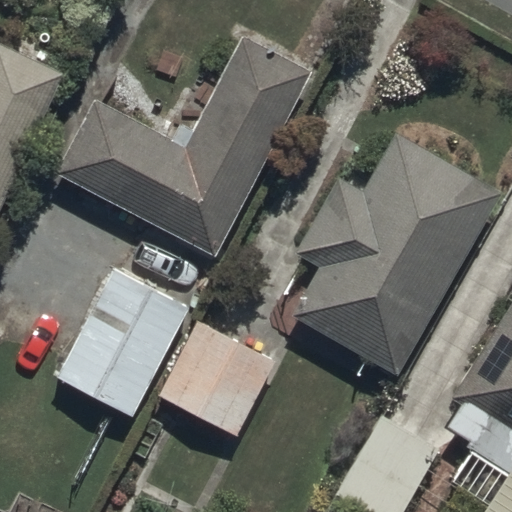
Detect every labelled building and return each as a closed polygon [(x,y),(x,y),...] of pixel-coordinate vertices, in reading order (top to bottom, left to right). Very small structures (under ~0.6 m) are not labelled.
[(96,88),(58,163),(218,244),(313,57),(244,22),(187,134),(96,88)] [(0,199),(65,60),(0,30),(0,199)] [(398,365),(504,179),(401,121),(367,181),(342,167),(299,241),(322,254),(293,305),(398,365)] [(192,300),(114,258),(55,366),(133,409),(192,300)] [(511,511),(511,295),(455,385),(465,391),(451,414),(473,428),(471,432),(474,435),(452,469),(490,494),(478,511),(511,511)] [(194,311),(157,385),(238,425),(275,352),(194,311)] [(384,511),(396,511),(438,436),(379,404),(335,485),(384,511)]
